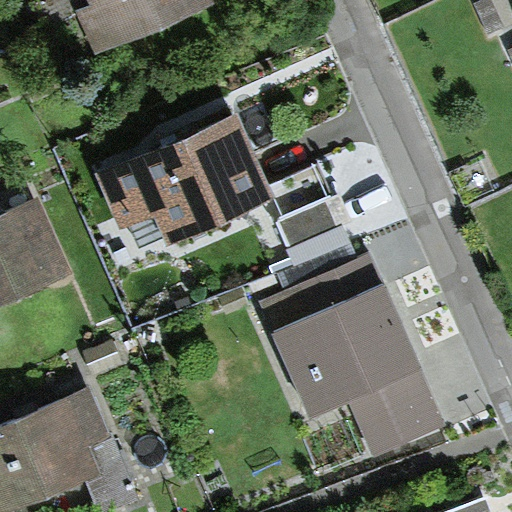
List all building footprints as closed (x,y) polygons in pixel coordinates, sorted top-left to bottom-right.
[(85,0),(87,4),(79,8),(98,52),(213,1),(212,0),(85,0)] [(511,0),(478,0),(474,2),(490,35),(511,24),(511,0)] [(271,186),(241,110),(91,170),(113,225),(151,210),(164,244),(277,200),(271,186)] [(316,167),(271,186),(277,200),(284,217),(329,198),(316,167)] [(26,173),(0,185),(0,290),(67,259),(26,173)] [(329,198),(284,217),(275,220),(288,250),(353,221),(340,193),(329,198)] [(260,302),(274,333),(385,284),(371,253),(260,302)] [(385,284),(274,333),(311,416),(348,400),(373,457),(446,425),(385,284)] [(85,391),(0,427),(0,511),(5,511),(5,510),(116,463),(85,391)] [(486,511),(482,498),(442,511),(486,511)]
